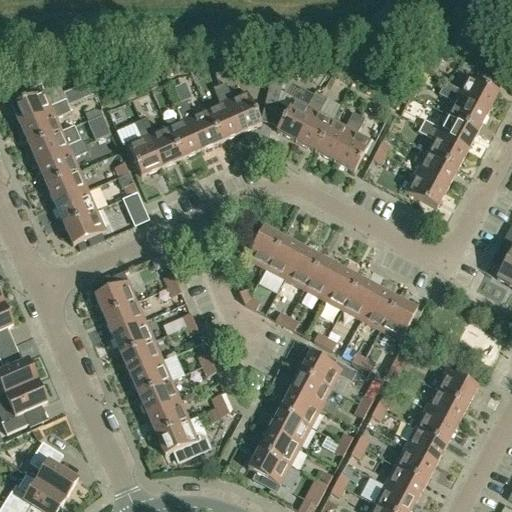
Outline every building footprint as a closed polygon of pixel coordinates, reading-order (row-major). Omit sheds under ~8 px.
[(456,98),(488,115),(498,95),(467,78),(459,92),(452,88),(446,100),(453,104),(456,98)] [(277,107),(280,94),(282,83),(271,81),(265,104),(277,107)] [(446,100),(452,88),(445,84),(439,96),(446,100)] [(217,98),(229,93),(225,85),(213,91),(217,98)] [(53,114),(50,108),(41,87),(24,94),(27,101),(11,108),(20,129),(53,114)] [(226,103),(240,136),(261,127),(247,94),(232,100),(229,93),(217,98),(220,105),(226,103)] [(307,109),(293,101),(280,94),(277,107),(287,112),(276,133),(296,144),(313,112),(307,109)] [(311,102),(322,108),(326,101),(315,94),(311,102)] [(478,134),(488,115),(456,98),(453,104),(446,117),(478,134)] [(28,148),(61,134),(56,120),(70,114),(65,102),(50,108),(53,114),(20,129),(28,148)] [(319,115),(322,108),(311,102),(307,109),(313,112),(296,144),(315,154),(332,122),(319,115)] [(177,116),(189,110),(186,103),(174,108),(177,116)] [(221,144),(240,136),(226,103),(220,105),(206,111),(221,144)] [(221,144),(206,111),(192,117),(189,110),(177,116),(180,123),(186,120),(201,153),(221,144)] [(349,122),(360,128),(364,121),(353,115),(349,122)] [(467,153),(478,134),(446,117),(439,130),(432,126),(425,138),(432,142),(436,136),(467,153)] [(138,133),(150,128),(146,120),(134,125),(138,133)] [(181,162),(201,153),(186,120),(180,123),(166,129),(181,162)] [(351,132),(345,129),(332,122),(315,154),(334,164),(351,132)] [(357,135),(360,128),(349,122),(345,129),(351,132),(334,164),(354,175),(371,143),(357,135)] [(425,138),(432,126),(424,122),(418,134),(425,138)] [(70,154),(68,148),(80,142),(74,128),(61,134),(28,148),(37,168),(70,154)] [(181,162),(166,129),(153,135),(150,128),(138,133),(141,140),(147,138),(161,170),(181,162)] [(457,172),(467,153),(436,136),(432,142),(425,155),(457,172)] [(141,180),(161,170),(147,138),(141,140),(126,147),(141,180)] [(46,188),(79,173),(73,160),(88,153),(82,141),(80,142),(68,148),(70,154),(37,168),(46,188)] [(377,154),(386,158),(391,150),(382,145),(377,154)] [(381,167),(386,158),(377,154),(373,163),(381,167)] [(447,191),(457,172),(425,155),(415,174),(447,191)] [(119,181),(128,177),(124,167),(115,171),(118,177),(119,181)] [(115,171),(107,174),(110,180),(118,177),(115,171)] [(54,208),(87,193),(79,173),(46,188),(54,208)] [(436,211),(447,191),(415,174),(404,194),(436,211)] [(128,177),(119,181),(116,182),(119,187),(131,182),(128,177)] [(124,191),(133,187),(131,182),(119,187),(121,192),(124,191)] [(127,199),(136,195),(133,187),(124,191),(127,199)] [(63,227),(96,213),(87,193),(54,208),(63,227)] [(136,195),(127,199),(123,201),(132,222),(146,216),(136,195)] [(96,213),(63,227),(72,248),(105,234),(96,213)] [(265,272),(282,240),(262,230),(245,261),(265,272)] [(284,282),(301,250),(282,240),(265,272),(284,282)] [(303,293),(320,261),(301,250),(284,282),(303,293)] [(511,251),(496,280),(511,288),(511,251)] [(322,303),(339,271),(320,261),(303,293),(322,303)] [(341,313),(359,281),(339,271),(322,303),(341,313)] [(94,298),(103,319),(136,304),(123,274),(110,280),(114,289),(94,298)] [(168,290),(176,286),(172,277),(163,281),(168,290)] [(361,323),(378,291),(359,281),(341,313),(361,323)] [(172,300),(181,296),(176,286),(168,290),(172,300)] [(244,307),(252,300),(248,291),(239,295),(244,307)] [(380,333),(397,302),(378,291),(361,323),(380,333)] [(244,307),(255,313),(260,305),(252,300),(244,307)] [(397,302),(380,333),(399,344),(416,312),(397,302)] [(112,338),(145,324),(136,304),(103,319),(112,338)] [(3,307),(0,308),(0,334),(13,329),(3,307)] [(284,329),(289,320),(280,315),(275,324),(284,329)] [(185,330),(194,326),(190,316),(181,320),(185,330)] [(284,329),(293,334),(298,325),(289,320),(284,329)] [(121,358),(154,344),(145,324),(112,338),(121,358)] [(189,340),(198,336),(194,326),(185,330),(189,340)] [(322,349),(327,340),(317,335),(313,344),(322,349)] [(327,340),(322,349),(331,354),(336,345),(327,340)] [(129,378),(162,364),(154,344),(121,358),(129,378)] [(336,363),(333,368),(310,355),(299,375),(331,392),(337,380),(350,387),(356,374),(336,363)] [(202,370),(211,366),(207,356),(198,360),(202,370)] [(360,369),(365,361),(356,356),(351,364),(360,369)] [(392,370),(401,374),(406,365),(397,360),(392,370)] [(365,361),(360,369),(369,374),(374,366),(365,361)] [(0,399),(5,398),(37,384),(27,362),(4,372),(0,362),(0,399)] [(162,364),(129,378),(138,398),(171,383),(162,364)] [(207,379),(216,375),(211,366),(202,370),(207,379)] [(396,384),(401,374),(392,370),(387,379),(396,384)] [(435,393),(466,410),(477,390),(445,373),(435,393)] [(321,411),(331,392),(299,375),(289,394),(321,411)] [(147,418),(180,403),(171,383),(138,398),(147,418)] [(0,399),(0,416),(3,424),(1,425),(6,437),(28,427),(23,416),(47,405),(37,384),(5,398),(0,399)] [(456,429),(466,410),(435,393),(425,412),(456,429)] [(310,430),(321,411),(289,394),(279,413),(310,430)] [(216,411),(225,407),(220,397),(211,401),(216,411)] [(360,407),(368,412),(373,403),(365,398),(360,407)] [(377,411),(385,415),(390,406),(382,401),(377,411)] [(156,437),(188,423),(180,403),(147,418),(156,437)] [(220,421),(229,417),(225,407),(216,411),(220,421)] [(363,421),(368,412),(360,407),(355,417),(363,421)] [(380,425),(385,415),(377,411),(372,420),(380,425)] [(446,448),(456,429),(425,412),(414,431),(446,448)] [(300,449),(310,430),(279,413),(268,432),(300,449)] [(205,439),(197,442),(188,423),(156,437),(165,458),(173,454),(178,465),(210,451),(205,439)] [(436,467),(446,448),(414,431),(404,450),(436,467)] [(290,468),(300,449),(268,432),(258,451),(290,468)] [(339,446),(348,450),(353,441),(344,436),(339,446)] [(356,449),(365,453),(370,444),(361,439),(356,449)] [(35,483),(65,502),(78,482),(56,468),(63,458),(42,445),(30,464),(31,468),(41,474),(35,483)] [(343,460),(348,450),(339,446),(334,455),(343,460)] [(360,463),(365,453),(356,449),(351,458),(360,463)] [(426,486),(436,467),(404,450),(394,469),(426,486)] [(258,451),(248,471),(256,476),(253,482),(276,494),(290,468),(258,451)] [(415,505),(426,486),(394,469),(384,488),(415,505)] [(332,479),(324,474),(319,484),(327,488),(332,479)] [(58,511),(65,502),(35,483),(26,477),(18,489),(15,488),(4,506),(13,511),(28,511),(31,509),(36,511),(58,511)] [(336,487),(344,491),(349,482),(341,477),(336,487)] [(319,484),(316,482),(305,502),(317,508),(327,488),(319,484)] [(339,501),(344,491),(336,487),(331,496),(339,501)] [(383,511),(411,511),(415,505),(384,488),(373,507),(383,511)]
